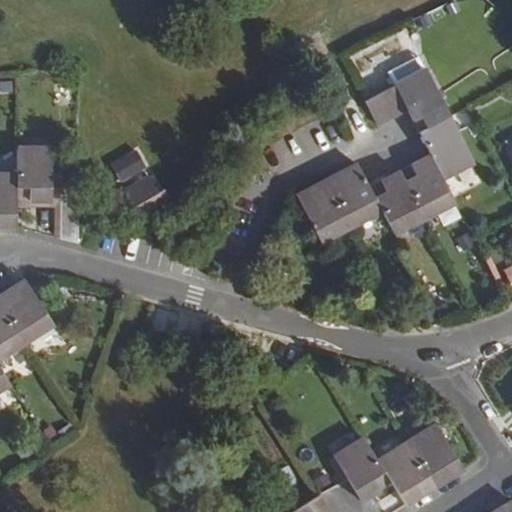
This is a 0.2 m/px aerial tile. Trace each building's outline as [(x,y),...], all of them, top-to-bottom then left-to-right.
[(388,74),(395,87),(426,71),(419,57),(388,74)] [(426,71),(395,87),(365,102),(377,126),(407,110),(413,122),(422,118),(427,129),(419,132),(431,156),(409,167),(413,173),(415,178),(404,184),(401,179),(398,173),(383,181),(386,187),(389,192),(376,200),(373,193),(357,164),(296,196),(322,243),(382,212),(395,236),(456,203),(444,180),(475,163),(426,71)] [(422,118),(413,122),(419,132),(427,129),(422,118)] [(138,147),(110,163),(122,183),(150,167),(138,147)] [(18,149),(17,175),(17,201),(52,201),(52,187),(52,149),(18,149)] [(413,173),(401,179),(404,184),(415,178),(413,173)] [(17,201),(17,175),(0,174),(0,227),(17,227),(17,206),(17,201)] [(138,207),(142,214),(147,222),(174,206),(164,190),(158,192),(149,177),(119,195),(129,212),(138,207)] [(78,187),(52,187),(52,201),(60,202),(60,208),(77,208),(78,187)] [(386,187),(373,193),(376,200),(389,192),(386,187)] [(52,201),(17,201),(17,206),(29,206),(29,208),(53,209),(53,237),(60,238),(60,208),(60,202),(52,201)] [(133,220),(142,214),(138,207),(129,212),(133,220)] [(75,242),(77,208),(60,208),(60,238),(75,242)] [(0,360),(53,326),(26,281),(0,297),(0,391),(10,385),(0,369),(0,360)] [(430,477),(435,487),(464,469),(436,425),(377,461),(363,439),(334,456),(362,501),(381,490),(375,480),(385,474),(405,505),(425,493),(419,483),(430,477)] [(425,493),(435,487),(430,477),(419,483),(425,493)] [(327,511),(318,496),(291,511),(327,511)] [(511,511),(511,501),(494,511),(511,511)]
